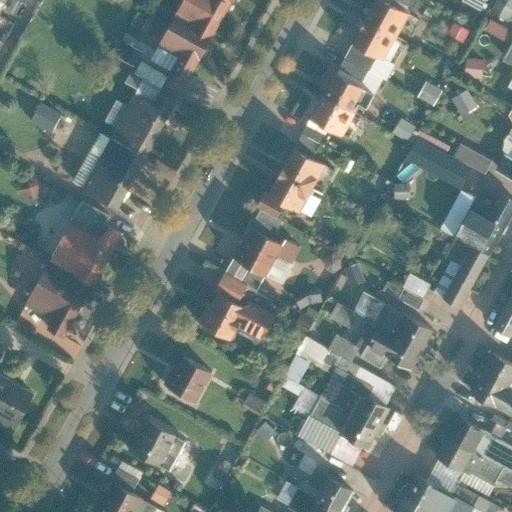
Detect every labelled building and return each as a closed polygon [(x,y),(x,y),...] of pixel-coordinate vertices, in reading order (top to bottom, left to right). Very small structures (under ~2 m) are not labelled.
[(213,35),(232,0),(184,0),(176,15),(213,35)] [(386,0),(370,0),(361,19),(395,37),(408,11),(386,0)] [(386,0),(408,11),(413,0),(386,0)] [(511,17),(511,0),(499,0),(495,9),(511,17)] [(213,35),(176,15),(159,45),(180,56),(168,77),(186,86),(213,35)] [(382,60),(395,37),(361,19),(349,43),(374,56),(382,60)] [(511,39),(500,59),(511,65),(511,105),(511,108),(511,39)] [(374,56),(349,43),(342,56),(368,69),(374,56)] [(468,72),(486,76),(490,57),(471,54),(468,72)] [(360,84),(368,69),(342,56),(335,70),(360,84)] [(333,69),(320,92),(349,108),(361,85),(360,84),(335,70),(333,69)] [(423,96),(439,101),(445,84),(428,78),(423,96)] [(456,93),(463,111),(480,105),(472,87),(456,93)] [(349,108),(320,92),(308,115),(340,133),(353,110),(349,108)] [(111,139),(146,157),(176,102),(159,93),(154,102),(137,93),(111,139)] [(41,102),(31,121),(51,131),(61,112),(41,102)] [(397,130),(412,138),(420,123),(405,115),(397,130)] [(301,132),(319,142),(324,134),(306,123),(301,132)] [(301,132),(296,140),(314,151),(319,142),(301,132)] [(146,157),(111,139),(82,190),(120,209),(146,157)] [(289,147),(277,170),(309,187),(321,165),(289,147)] [(511,178),(511,159),(502,154),(493,168),(511,178)] [(297,210),(309,187),(277,170),(265,193),(282,202),(297,210)] [(29,171),(24,189),(41,194),(47,177),(29,171)] [(282,202),(265,193),(256,207),(258,208),(275,217),(282,202)] [(488,254),(511,210),(511,199),(499,193),(479,229),(462,221),(454,237),(488,254)] [(83,200),(50,258),(96,282),(122,232),(107,224),(111,215),(83,200)] [(255,222),(234,259),(263,275),(273,255),(289,263),(298,245),(281,237),(279,241),(270,237),(280,219),(275,217),(258,208),(251,220),(255,222)] [(460,306),(488,254),(454,237),(444,255),(461,265),(444,297),(460,306)] [(64,337),(96,282),(50,258),(25,305),(52,319),(47,328),(64,337)] [(231,258),(223,272),(246,284),(255,289),(263,275),(234,259),(231,258)] [(393,280),(389,287),(423,304),(435,280),(414,269),(406,286),(393,280)] [(215,293),(234,304),(246,284),(223,272),(212,291),(215,293)] [(511,292),(494,325),(511,334),(511,332),(511,292)] [(215,293),(198,322),(227,338),(234,325),(258,337),(272,314),(247,301),(243,309),(234,304),(215,293)] [(376,325),(421,349),(432,328),(374,298),(362,318),(376,325)] [(340,301),(335,314),(353,322),(359,308),(340,301)] [(421,349),(376,325),(359,356),(378,367),(383,358),(409,372),(421,349)] [(0,358),(3,353),(0,351),(0,427),(12,434),(35,393),(0,373),(0,358)] [(511,360),(494,351),(482,373),(511,389),(511,360)] [(197,399),(211,370),(181,355),(166,383),(197,399)] [(318,395),(377,427),(388,405),(367,394),(371,387),(334,367),(318,395)] [(511,389),(482,373),(470,396),(495,409),(489,419),(511,431),(511,389)] [(377,427),(318,395),(307,416),(366,447),(377,427)] [(511,444),(458,415),(446,437),(511,472),(511,444)] [(186,438),(147,418),(129,452),(168,472),(186,438)] [(509,486),(511,480),(511,472),(446,437),(435,458),(467,475),(469,472),(492,485),(496,479),(509,486)] [(308,451),(299,465),(314,474),(323,460),(308,451)] [(116,470),(109,483),(129,493),(135,480),(116,470)] [(301,479),(297,487),(341,511),(352,490),(320,473),(313,486),(301,479)] [(413,474),(402,495),(434,511),(468,511),(478,496),(456,484),(451,494),(413,474)] [(129,493),(109,483),(94,511),(152,511),(155,506),(129,493)] [(339,511),(341,511),(297,487),(285,507),(294,511),(339,511)] [(434,511),(402,495),(392,511),(434,511)]
